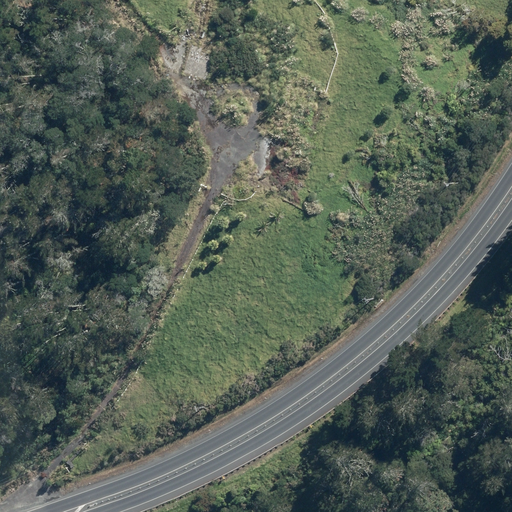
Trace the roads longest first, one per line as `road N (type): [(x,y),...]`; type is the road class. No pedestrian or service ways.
road 1 (primary): [(511,189),(406,317),(320,387),(165,476),(64,511)]
road 2 (unknown): [(35,511),(51,471),(155,305),(222,139)]
